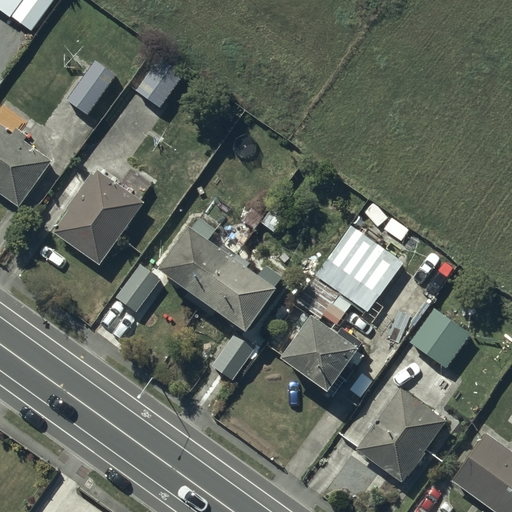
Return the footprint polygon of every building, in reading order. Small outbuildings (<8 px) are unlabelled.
[(0,0),(0,18),(7,8),(32,27),(51,0),(0,0)] [(158,51),(134,86),(161,104),(185,70),(158,51)] [(117,70),(94,54),(65,97),(88,113),(117,70)] [(0,115),(0,188),(19,203),(53,156),(26,136),(29,132),(16,122),(14,125),(0,115)] [(95,164),(53,226),(99,260),(142,196),(95,164)] [(193,219),(186,213),(155,258),(245,320),(279,270),(260,257),(255,264),(210,233),(215,225),(198,212),(193,219)] [(351,220),(314,270),(366,307),(403,259),(351,220)] [(138,261),(115,293),(136,310),(160,277),(138,261)] [(314,272),(295,298),(306,306),(278,346),(326,380),(335,367),(344,373),(352,363),(344,357),(357,339),(335,323),(352,300),(314,272)] [(434,302),(409,338),(446,364),(471,328),(434,302)] [(236,328),(212,361),(232,376),(233,374),(239,379),(246,369),(240,365),(248,354),(253,358),(261,346),(236,328)] [(378,409),(359,435),(354,443),(402,478),(447,415),(398,381),(378,409)] [(511,511),(511,451),(484,430),(450,475),(498,511),(511,511)]
